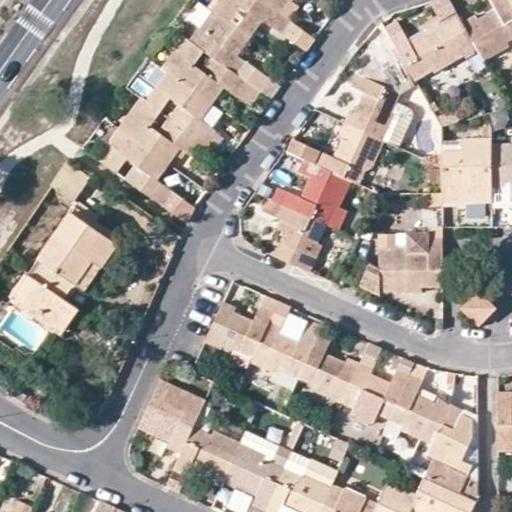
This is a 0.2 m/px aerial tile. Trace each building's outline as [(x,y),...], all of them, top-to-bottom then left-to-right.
[(229,0),(218,0),(212,9),(219,14),(229,0)] [(264,0),(229,0),(219,14),(251,36),(263,19),(306,51),(316,37),(290,19),(264,0)] [(300,5),(293,0),(264,0),(290,19),(300,5)] [(455,10),(450,0),(429,0),(440,18),(455,10)] [(509,45),(507,41),(511,37),(511,8),(507,0),(491,0),(495,7),(477,18),(475,14),(462,21),(476,47),(483,59),(509,45)] [(193,41),(197,44),(219,14),(212,9),(191,39),(193,41)] [(443,23),(458,14),(455,10),(440,18),(443,23)] [(273,79),(237,53),(251,36),(219,14),(197,44),(205,50),(214,56),(262,91),(263,92),(273,79)] [(402,28),(390,35),(414,78),(432,68),(433,71),(476,47),(462,21),(458,14),(443,23),(440,18),(426,26),(429,31),(417,38),(409,42),(406,36),(402,28)] [(402,28),(397,19),(385,26),(390,35),(402,28)] [(409,42),(417,38),(414,32),(406,36),(409,42)] [(390,35),(370,52),(372,57),(357,72),(351,85),(363,90),(353,110),(350,109),(344,121),(384,139),(397,113),(391,110),(397,96),(399,92),(416,82),(414,78),(390,35)] [(191,39),(186,36),(164,67),(171,72),(193,41),(191,39)] [(251,105),(262,91),(214,56),(203,70),(195,64),(205,50),(197,44),(193,41),(171,72),(213,102),(225,86),(251,105)] [(171,72),(164,67),(142,96),(149,102),(171,72)] [(180,102),(170,117),(207,143),(217,129),(202,118),(213,102),(171,72),(149,102),(161,110),(171,97),(180,102)] [(149,102),(142,96),(120,128),(127,133),(149,102)] [(391,110),(397,113),(384,139),(398,146),(415,107),(414,104),(397,96),(391,110)] [(196,158),(207,143),(170,117),(159,130),(151,125),(161,110),(149,102),(127,133),(169,163),(180,147),(196,158)] [(339,135),(343,136),(334,156),(321,149),(315,163),(350,179),(359,182),(368,163),(373,165),(384,139),(344,121),(339,135)] [(127,133),(120,128),(99,157),(106,163),(127,133)] [(163,204),(187,221),(195,205),(158,178),(169,163),(127,133),(106,163),(118,171),(127,158),(135,164),(126,177),(163,204)] [(293,137),(285,149),(312,161),(318,148),(293,137)] [(441,148),(441,165),(441,191),(441,202),(492,201),(492,186),(492,142),(492,137),(461,138),(461,148),(441,148)] [(441,138),(441,148),(461,148),(461,138),(441,138)] [(511,141),(492,142),(492,186),(506,186),(506,181),(511,180),(511,141)] [(306,174),(311,176),(301,196),(288,190),(282,203),(326,222),(334,203),(339,205),(350,179),(315,163),(312,161),(306,174)] [(56,188),(77,197),(87,175),(66,166),(56,188)] [(441,191),(423,191),(423,204),(442,204),(441,202),(441,191)] [(282,203),(268,196),(262,209),(290,222),(281,241),(276,240),(270,252),(309,270),(322,243),(317,241),(326,222),(282,203)] [(339,205),(334,203),(326,222),(339,228),(347,209),(339,205)] [(118,243),(72,211),(29,271),(37,277),(22,298),(65,327),(79,306),(62,295),(73,280),(76,282),(92,260),(102,266),(118,243)] [(317,241),(322,243),(330,247),(339,228),(326,222),(317,241)] [(405,247),(396,247),(396,233),(380,233),(379,268),(369,264),(360,284),(379,293),(379,290),(422,290),(422,285),(442,285),(442,225),(442,224),(426,224),(426,231),(405,231),(405,247)] [(102,266),(92,260),(76,282),(87,289),(102,266)] [(61,334),(65,327),(22,298),(37,277),(29,271),(10,299),(61,334)] [(479,290),(462,307),(479,323),(495,307),(479,290)] [(260,306),(254,320),(235,311),(237,307),(223,301),(206,340),(233,352),(235,348),(254,356),(269,321),(273,312),(260,306)] [(278,373),(280,368),(300,376),(319,334),(323,325),(309,320),(300,341),(281,332),(283,328),(269,321),(254,356),(252,361),(278,373)] [(315,390),(342,402),(360,362),(348,357),(345,361),(326,352),(332,339),(319,334),(300,376),(318,384),(315,390)] [(409,375),(415,362),(403,357),(391,381),(371,372),(382,347),(369,342),(360,362),(342,402),(369,414),(371,409),(390,417),(409,375)] [(252,383),(271,389),(275,374),(256,368),(252,383)] [(420,437),(427,420),(439,425),(448,402),(438,398),(436,402),(416,393),(422,381),(409,375),(390,417),(409,426),(407,431),(420,437)] [(182,453),(194,426),(206,399),(161,378),(148,408),(139,427),(154,434),(158,427),(174,435),(171,441),(168,447),(182,453)] [(511,390),(498,390),(498,444),(511,443),(511,390)] [(473,463),(462,459),(472,434),(472,417),(461,412),(462,409),(448,402),(439,425),(427,420),(420,437),(431,442),(425,455),(433,458),(425,476),(477,500),(477,479),(467,475),(473,463)] [(477,415),(463,407),(462,409),(461,412),(472,417),(477,419),(477,415)] [(241,443),(214,430),(212,434),(194,426),(182,453),(174,469),(168,484),(180,489),(192,463),(213,472),(210,477),(223,482),(241,443)] [(158,427),(154,434),(171,441),(174,435),(158,427)] [(477,465),(477,436),(472,434),(462,459),(473,463),(477,465)] [(267,454),(241,443),(223,482),(237,488),(239,484),(258,492),(249,511),(264,511),(265,511),(285,467),(266,458),(267,454)] [(477,479),(477,465),(473,463),(467,475),(477,479)] [(318,511),(332,483),(305,471),(304,475),(285,467),(265,511),(264,511),(279,511),(281,508),(284,503),(303,511),(318,511)] [(417,493),(388,481),(376,508),(373,511),(471,511),(477,500),(425,476),(417,493)] [(359,495),(332,483),(318,511),(373,511),(376,508),(357,499),(359,495)] [(228,507),(244,511),(248,511),(253,494),(233,489),(228,507)] [(16,500),(10,511),(30,511),(33,507),(16,500)] [(94,511),(114,511),(116,508),(100,501),(94,511)] [(303,511),(284,503),(281,508),(290,511),(303,511)]
